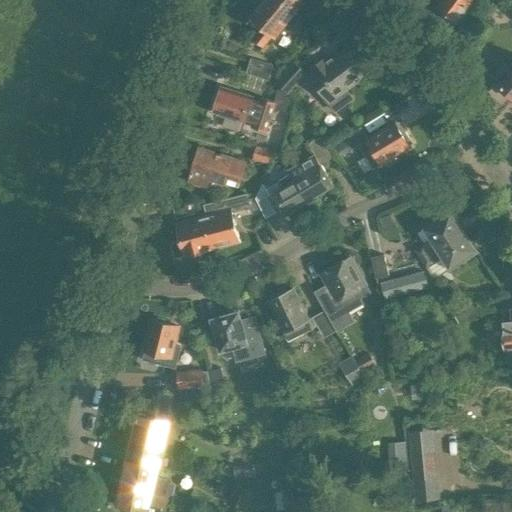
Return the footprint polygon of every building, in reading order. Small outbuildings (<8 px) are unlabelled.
[(254,37),(264,45),(273,34),(276,37),(288,23),(290,26),(299,15),(296,13),(304,3),(300,0),(257,0),(256,2),(255,7),(256,8),(250,15),(263,26),(254,37)] [(440,0),(442,2),(439,6),(455,19),(470,0),(440,0)] [(360,76),(368,70),(351,47),(336,58),(334,56),(309,75),(329,102),(361,78),(360,76)] [(245,76),(271,80),(273,62),(248,58),(245,76)] [(275,84),(279,88),(289,96),(307,76),(294,64),(275,84)] [(501,85),(511,95),(511,71),(504,64),(493,76),(502,84),(501,85)] [(293,102),(289,96),(279,88),(275,101),(261,97),(260,99),(222,86),(214,112),(244,122),(244,121),(252,124),(251,126),(267,131),(274,110),(290,115),(293,102)] [(359,145),(365,156),(366,156),(373,168),(382,163),(382,164),(384,162),(387,164),(394,160),(394,156),(410,147),(409,144),(412,142),(406,132),(402,134),(396,122),(367,139),(367,140),(359,145)] [(334,147),(347,138),(351,135),(343,125),(327,137),(334,147)] [(289,170),(295,179),(307,201),(334,185),(321,164),(333,156),(322,136),(309,144),(314,153),(289,170)] [(333,148),(340,158),(355,148),(347,138),(334,147),(333,148)] [(253,158),(273,164),(277,151),(257,145),(253,158)] [(189,180),(207,186),(209,178),(225,183),(227,175),(240,179),(246,162),(199,148),(189,180)] [(307,201),(295,179),(270,194),(282,215),(307,201)] [(261,186),(256,198),(264,216),(275,210),(261,186)] [(207,215),(206,215),(210,228),(208,228),(209,233),(205,234),(209,249),(212,248),(214,250),(223,248),(223,245),(239,241),(231,208),(218,212),(216,201),(204,204),(207,215)] [(173,209),(176,219),(195,213),(192,204),(173,209)] [(415,249),(420,258),(464,231),(458,221),(459,218),(455,212),(452,213),(450,209),(423,227),(431,239),(425,243),(415,249)] [(393,224),(390,214),(380,218),(383,227),(393,224)] [(210,228),(206,215),(176,223),(181,241),(172,243),(175,257),(185,255),(209,249),(205,234),(209,233),(208,228),(210,228)] [(464,231),(420,258),(426,268),(443,258),(451,270),(478,252),(476,249),(478,246),(474,241),(470,241),(464,231)] [(371,257),(376,278),(389,276),(384,254),(371,257)] [(321,272),(342,308),(370,292),(349,256),(347,258),(345,258),(339,261),(339,263),(332,267),(330,266),(325,269),(325,271),(321,272)] [(428,287),(423,271),(380,283),(385,300),(428,287)] [(450,301),(462,293),(455,282),(443,291),(450,301)] [(268,301),(277,318),(275,322),(278,329),(282,329),(283,332),(284,332),(288,340),(313,328),(309,320),(309,319),(294,288),(281,294),(278,292),(271,296),(271,299),(268,301)] [(452,309),(458,323),(482,311),(475,297),(452,309)] [(504,321),(507,348),(511,347),(511,309),(503,310),(504,321)] [(215,319),(212,319),(221,350),(233,347),(236,356),(250,352),(239,312),(226,316),(226,315),(224,314),(216,316),(215,318),(215,319)] [(174,345),(179,326),(167,323),(166,319),(157,317),(155,320),(152,319),(148,337),(145,338),(143,344),(145,346),(144,350),(145,350),(143,359),(175,367),(180,347),(174,345)] [(368,352),(354,360),(362,372),(375,364),(368,352)] [(365,378),(354,360),(352,356),(339,363),(352,386),(365,378)] [(177,371),(178,389),(203,387),(202,369),(177,371)] [(212,390),(213,394),(225,391),(220,369),(208,372),(212,390)] [(426,383),(411,384),(412,399),(427,398),(426,383)] [(211,403),(199,405),(201,422),(213,420),(211,403)] [(132,438),(128,457),(157,464),(159,454),(163,455),(170,427),(166,426),(167,421),(137,415),(136,420),(132,419),(128,437),(132,438)] [(406,442),(388,443),(390,462),(407,461),(406,442)] [(157,464),(128,457),(122,480),(119,480),(115,497),(119,498),(117,504),(142,510),(141,511),(160,511),(168,481),(154,478),(157,464)] [(304,475),(289,477),(293,510),(309,508),(304,475)] [(439,500),(438,482),(414,484),(416,502),(439,500)] [(497,502),(497,511),(510,511),(510,501),(497,502)]
